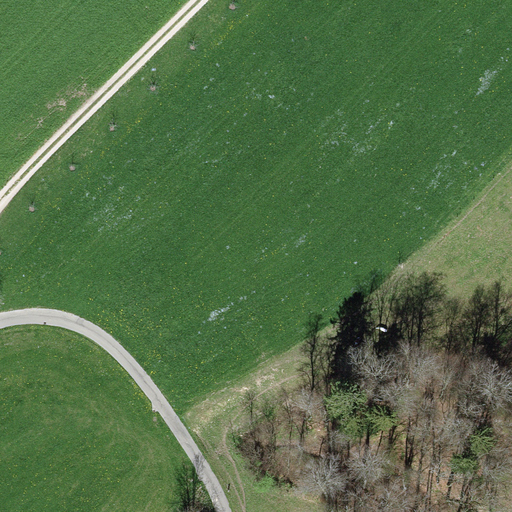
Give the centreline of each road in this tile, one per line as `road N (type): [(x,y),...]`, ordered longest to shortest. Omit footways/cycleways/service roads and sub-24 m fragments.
road 1 (unclassified): [(0,320),(72,321),(117,350),(213,480),(227,511)]
road 2 (track): [(0,201),(200,0)]
